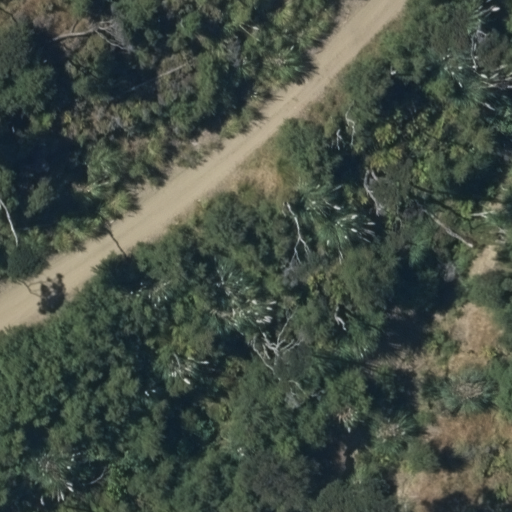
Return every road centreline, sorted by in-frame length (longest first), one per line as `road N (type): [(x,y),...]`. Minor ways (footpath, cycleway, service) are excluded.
road 1 (track): [(0,368),(265,194),(403,0)]
road 2 (track): [(418,511),(428,186),(392,23)]
